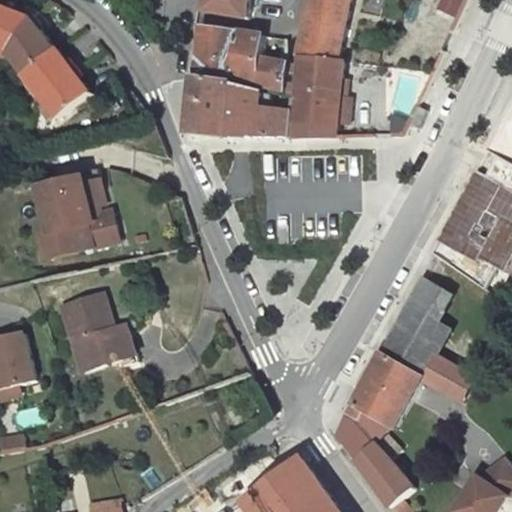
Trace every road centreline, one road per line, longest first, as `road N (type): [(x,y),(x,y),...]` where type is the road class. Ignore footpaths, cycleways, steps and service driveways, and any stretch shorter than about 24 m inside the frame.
road 1 (residential): [(176,150),(385,144),(388,194),(413,213)]
road 2 (residential): [(176,150),(299,411)]
road 3 (residential): [(299,411),(413,213)]
road 4 (residential): [(299,411),(154,511)]
road 5 (residential): [(179,17),(272,27),(303,0)]
road 6 (residential): [(457,136),(511,21)]
road 7 (residential): [(299,411),(369,511)]
